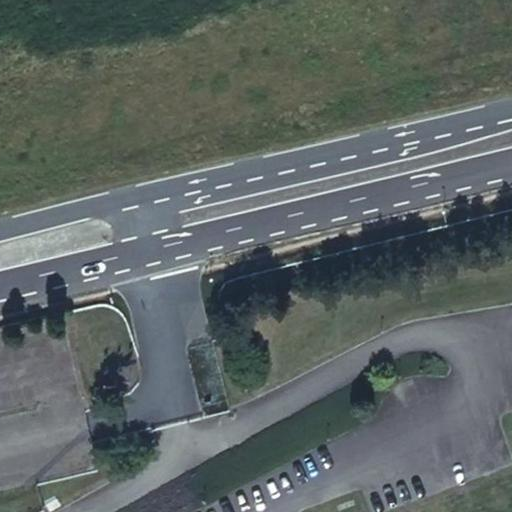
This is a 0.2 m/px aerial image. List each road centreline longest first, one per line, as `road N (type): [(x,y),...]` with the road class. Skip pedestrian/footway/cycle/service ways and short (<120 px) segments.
road 1 (secondary): [(511,135),(0,260)]
road 2 (unknown): [(184,418),(104,413),(0,438)]
